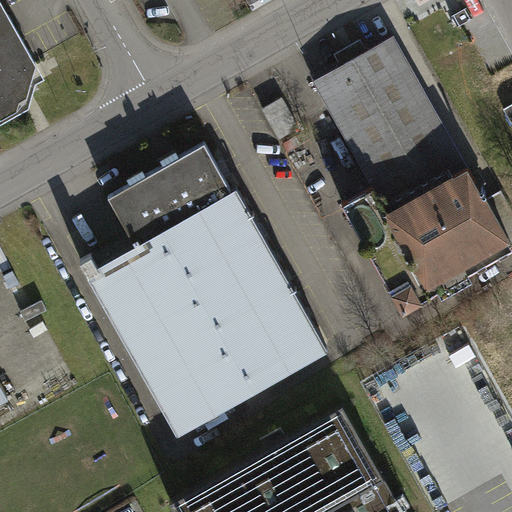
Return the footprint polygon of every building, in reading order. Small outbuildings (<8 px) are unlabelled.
[(16,89),(32,80),(35,64),(0,1),(0,118),(25,105),(16,89)] [(404,310),(511,249),(511,204),(502,188),(486,197),(394,35),(314,80),(375,188),(344,206),(404,310)] [(129,230),(80,258),(177,430),(327,345),(237,185),(232,188),(205,140),(109,195),(129,230)] [(0,379),(0,399),(9,395),(0,379)] [(393,511),(341,419),(177,511),(393,511)]
